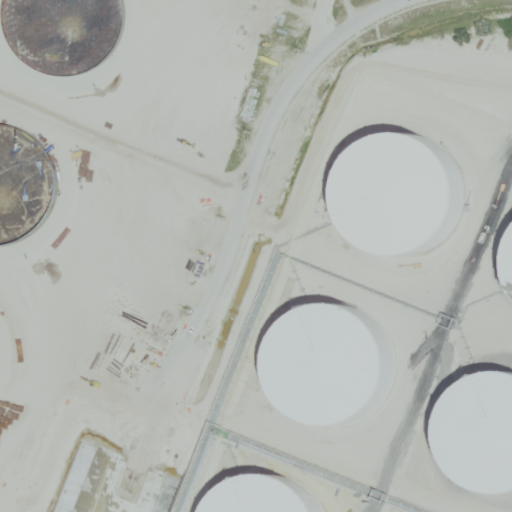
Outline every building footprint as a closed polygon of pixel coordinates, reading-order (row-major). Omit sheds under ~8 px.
[(496,69),(483,39),(449,53),(462,84),(496,69)] [(444,90),(431,59),(397,74),(410,105),(444,90)] [(468,105),(481,139),(511,128),(498,93),(468,105)] [(437,170),(446,138),(394,122),(384,154),(437,170)] [(409,219),(419,187),(366,170),(356,202),(409,219)] [(463,209),(456,229),(496,243),(503,223),(463,209)]
